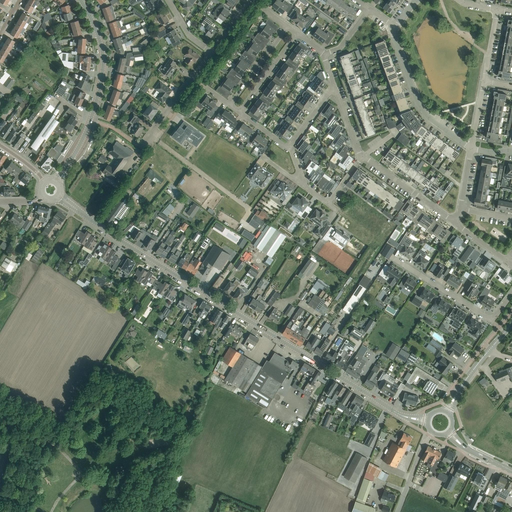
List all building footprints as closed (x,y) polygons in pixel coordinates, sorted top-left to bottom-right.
[(159,6),(155,0),(137,0),(138,2),(140,0),(145,0),(144,1),(151,11),(159,6)] [(192,5),(195,0),(179,0),(184,3),(185,4),(183,7),(188,11),(192,6),(192,5)] [(227,0),(228,1),(226,4),(232,9),(233,9),(239,0),(227,0)] [(283,3),(280,1),(281,0),(272,0),(275,2),(272,6),(277,10),(283,3)] [(289,11),(293,6),(289,3),(290,2),(287,0),(284,0),(283,3),(277,10),(283,14),(286,9),(289,11)] [(336,10),(342,2),(343,1),(342,0),(335,0),(331,6),(336,10)] [(397,4),(391,0),(388,0),(386,3),(393,9),(397,4)] [(343,1),(342,2),(336,10),(341,13),(347,5),(348,4),(343,1)] [(393,9),(386,3),(383,8),(390,13),(393,9)] [(30,13),(33,7),(27,4),(24,9),(30,13)] [(224,21),(230,13),(225,9),(226,8),(221,4),(216,8),(217,9),(216,10),(215,9),(213,15),(217,18),(216,20),(221,24),(223,20),(224,21)] [(70,12),(68,5),(61,7),(63,14),(70,12)] [(107,7),(103,8),(105,15),(114,12),(112,5),(107,7)] [(346,17),(352,9),(352,8),(350,6),(349,7),(347,5),(341,13),(346,17)] [(302,16),(299,14),(301,12),(300,9),(296,6),(289,15),(292,18),(291,19),(295,22),(297,24),(302,16)] [(355,15),(357,12),(354,10),(355,9),(352,8),(352,9),(346,17),(350,20),(348,22),(352,25),(357,17),(355,15)] [(72,19),(70,12),(63,14),(61,14),(63,21),(72,19)] [(114,12),(105,15),(107,22),(112,20),(116,19),(114,12)] [(169,20),(167,17),(166,17),(163,12),(157,15),(162,24),(169,20)] [(26,22),(29,17),(22,13),(19,18),(26,22)] [(307,29),(314,19),(309,16),(307,17),(306,18),(302,16),(297,24),(299,25),(303,27),(304,26),(307,29)] [(217,31),(212,28),(213,27),(210,25),(212,22),(206,17),(201,24),(203,25),(203,26),(206,28),(203,31),(206,33),(205,36),(208,38),(209,36),(211,38),(214,34),(217,31)] [(28,24),(26,22),(19,18),(19,19),(18,19),(17,20),(17,21),(16,24),(23,27),(25,29),(28,24)] [(275,32),(279,27),(268,19),(265,23),(266,24),(262,28),(271,35),(272,35),(271,34),(274,31),(275,32)] [(118,28),(121,27),(119,21),(118,20),(118,21),(109,23),(112,30),(118,28)] [(79,27),(77,21),(70,23),(72,29),(79,27)] [(323,31),(321,29),(322,27),(316,23),(313,27),(316,30),(312,35),(318,39),(323,31)] [(20,33),(23,27),(16,24),(13,29),(20,33)] [(119,31),(126,29),(125,25),(121,27),(118,28),(112,30),(114,37),(121,34),(119,31)] [(157,33),(166,29),(164,25),(155,30),(157,33)] [(344,34),(346,31),(340,26),(338,30),(344,34)] [(81,34),(79,27),(72,29),(73,32),(71,33),(72,37),(81,34)] [(268,38),(271,35),(271,36),(271,35),(262,28),(259,33),(258,33),(255,37),(266,45),(270,39),(268,38)] [(16,38),(20,33),(13,29),(10,34),(16,38)] [(180,39),(174,29),(167,33),(172,43),(171,44),(173,46),(180,42),(179,39),(180,39)] [(330,40),(334,36),(328,31),(326,33),(323,31),(318,39),(323,43),(327,38),(330,40)] [(140,43),(144,46),(152,36),(150,34),(147,38),(140,43)] [(123,40),(122,37),(120,38),(120,37),(113,40),(116,46),(123,44),(124,43),(127,41),(126,38),(123,40)] [(262,50),(266,45),(255,37),(252,41),(253,41),(249,46),(258,53),(259,52),(258,52),(261,49),(262,50)] [(11,47),(14,42),(8,38),(5,43),(11,47)] [(387,47),(385,41),(384,42),(384,40),(375,44),(377,50),(387,47)] [(8,52),(11,47),(5,43),(2,48),(8,52)] [(127,50),(124,43),(123,44),(116,46),(118,53),(127,50)] [(312,51),(301,43),(299,46),(298,45),(296,47),(293,51),(301,57),(304,53),(306,54),(307,55),(308,55),(309,55),(310,54),(312,51)] [(255,56),(258,53),(249,46),(246,51),(245,50),(242,55),(253,63),(257,57),(255,56)] [(389,53),(387,48),(386,47),(387,47),(377,50),(380,56),(389,53)] [(0,54),(5,57),(8,52),(2,48),(0,50),(0,54)] [(195,62),(200,56),(190,49),(185,55),(188,57),(185,61),(191,66),(194,62),(195,62)] [(142,51),(134,52),(134,56),(127,57),(126,58),(119,57),(118,64),(125,65),(128,66),(129,66),(131,60),(135,60),(135,57),(143,56),(142,51)] [(298,61),(301,57),(293,51),(290,55),(289,57),(290,58),(288,61),(297,67),(300,63),(298,61)] [(61,61),(65,61),(66,53),(61,53),(58,55),(61,61)] [(350,59),(349,58),(349,57),(351,56),(350,53),(340,56),(341,59),(340,60),(340,61),(341,63),(342,65),(351,62),(350,59)] [(391,59),(390,54),(389,54),(389,53),(380,56),(382,63),(391,59)] [(249,68),(253,63),(242,55),(239,59),(240,59),(236,64),(245,71),(246,70),(245,70),(248,67),(249,68)] [(169,77),(176,68),(174,66),(176,63),(170,58),(161,71),(164,74),(164,75),(166,76),(167,76),(169,77)] [(393,64),(391,59),(382,63),(384,69),(394,66),(394,65),(393,66),(393,65),(393,64)] [(296,69),(297,67),(288,61),(286,64),(285,63),(283,65),(283,64),(280,68),(288,74),(291,70),(294,72),(296,69)] [(353,67),(352,65),(351,62),(342,65),(343,68),(344,69),(343,69),(343,71),(353,67),(353,66),(353,67)] [(126,72),(128,66),(125,65),(118,64),(116,70),(123,72),(125,72),(126,72)] [(242,74),(245,71),(236,64),(233,69),(232,68),(229,72),(240,80),(244,75),(242,74)] [(396,71),(394,66),(384,69),(387,75),(396,72),(395,72),(395,71),(396,71)] [(355,73),(354,70),(353,68),(353,67),(343,71),(344,72),(345,72),(345,73),(346,76),(355,73)] [(141,78),(143,78),(147,81),(152,72),(146,68),(144,75),(141,74),(141,78)] [(285,79),(288,74),(280,68),(277,72),(277,73),(276,75),(277,76),(275,79),(284,85),(287,80),(285,79)] [(511,78),(510,78),(511,72),(499,70),(497,76),(500,77),(499,80),(511,82),(511,81),(511,78)] [(323,81),(325,78),(322,71),(319,72),(316,76),(315,76),(312,81),(315,83),(322,88),(324,86),(326,83),(323,81)] [(236,86),(240,80),(229,72),(226,76),(227,77),(223,82),(232,88),(233,88),(232,88),(235,85),(236,86)] [(357,72),(355,73),(346,76),(347,79),(348,80),(347,80),(347,82),(357,78),(359,77),(357,72)] [(398,77),(396,72),(387,75),(389,82),(398,78),(397,77),(398,77)] [(86,83),(89,77),(89,78),(90,77),(89,76),(81,73),(80,76),(77,74),(76,78),(80,80),(86,83)] [(122,82),(124,75),(117,73),(116,76),(115,76),(114,80),(115,80),(122,82)] [(3,85),(9,89),(15,82),(9,77),(3,85)] [(359,83),(358,80),(357,79),(357,78),(347,82),(348,83),(349,83),(349,84),(350,87),(359,83)] [(400,83),(398,78),(389,82),(391,88),(401,85),(401,84),(400,85),(400,84),(400,83)] [(281,90),(284,85),(275,79),(273,82),(272,81),(270,83),(270,82),(267,86),(275,92),(278,88),(281,90)] [(84,89),(86,83),(80,80),(77,86),(84,89)] [(121,88),(122,82),(115,80),(114,87),(121,88)] [(163,103),(172,90),(160,81),(155,89),(157,90),(153,95),(156,98),(163,103)] [(229,92),(232,89),(232,88),(223,82),(220,87),(219,86),(216,90),(227,98),(231,93),(229,92)] [(58,86),(59,87),(65,91),(67,87),(61,83),(58,86)] [(322,88),(315,83),(311,87),(309,86),(307,88),(314,93),(316,91),(319,93),(321,90),(322,88)] [(360,88),(360,86),(359,83),(350,87),(351,89),(351,91),(351,92),(361,89),(360,88)] [(403,90),(401,85),(391,88),(394,94),(403,91),(402,91),(402,90),(403,90)] [(272,96),(275,92),(267,86),(264,90),(264,91),(263,93),(264,94),(262,97),(271,103),(275,98),(272,96)] [(61,97),(65,92),(65,91),(59,87),(55,92),(61,97)] [(312,96),(314,93),(307,88),(305,91),(304,91),(302,94),(302,95),(302,96),(312,103),(313,101),(315,98),(312,96)] [(83,100),(85,93),(76,89),(73,96),(77,97),(83,100)] [(120,92),(114,89),(112,96),(118,98),(121,99),(123,94),(123,93),(120,92)] [(363,94),(362,91),(361,90),(361,89),(351,92),(352,94),(352,93),(353,95),(354,97),(363,94)] [(509,96),(510,91),(498,89),(497,92),(494,92),(493,98),(505,100),(506,95),(509,96)] [(405,96),(403,91),(394,94),(396,101),(405,97),(404,96),(405,96)] [(19,94),(16,98),(21,103),(24,98),(19,94)] [(116,105),(118,98),(112,96),(110,102),(116,105)] [(206,107),(211,100),(210,99),(211,99),(207,96),(205,99),(204,98),(203,100),(201,98),(195,105),(200,109),(201,109),(204,105),(206,107)] [(312,103),(302,96),(300,96),(298,99),(299,100),(297,103),(303,108),(305,105),(308,108),(310,105),(312,103)] [(364,102),(363,98),(362,97),(362,96),(354,99),(354,100),(354,99),(355,101),(356,105),(364,102)] [(80,106),(83,100),(77,97),(75,100),(73,99),(72,102),(80,106)] [(268,108),(271,103),(262,97),(260,100),(259,98),(257,100),(254,104),(262,110),(265,106),(268,108)] [(407,102),(405,97),(396,101),(398,107),(408,104),(408,103),(407,104),(407,103),(407,102)] [(217,110),(214,108),(215,106),(214,106),(217,103),(213,100),(212,101),(211,100),(206,107),(209,109),(206,112),(207,113),(211,117),(217,110)] [(151,119),(158,109),(157,109),(160,106),(153,101),(145,110),(146,111),(143,114),(151,119)] [(366,107),(365,104),(364,102),(356,105),(357,107),(358,110),(366,107)] [(34,118),(40,110),(41,110),(45,106),(41,103),(31,116),(34,118)] [(301,110),(303,108),(297,103),(295,106),(293,105),(290,109),(301,117),(302,115),(304,112),(301,110)] [(259,114),(262,110),(254,104),(251,108),(250,110),(252,111),(249,114),(258,121),(262,116),(259,114)] [(335,114),(332,112),(333,111),(335,108),(330,105),(329,106),(327,104),(320,113),(321,112),(328,117),(324,123),(328,118),(330,120),(335,113),(335,114)] [(410,109),(408,104),(398,107),(401,113),(411,110),(411,109),(409,110),(409,109),(410,109)] [(120,112),(114,110),(115,107),(109,105),(106,111),(112,114),(119,116),(120,112)] [(69,107),(66,111),(72,115),(67,122),(73,126),(78,120),(74,117),(77,113),(69,107)] [(368,112),(367,109),(366,107),(358,110),(359,112),(360,115),(368,112)] [(301,117),(290,109),(286,114),(288,115),(286,118),(293,122),(294,120),(297,122),(300,119),(301,117)] [(10,122),(18,112),(16,110),(8,120),(10,122)] [(225,123),(232,113),(230,112),(228,112),(228,111),(228,112),(225,110),(223,113),(220,111),(214,120),(219,124),(222,121),(225,123)] [(415,133),(422,124),(411,110),(401,113),(399,114),(403,119),(402,119),(404,123),(407,127),(410,130),(413,128),(416,132),(415,133)] [(110,120),(112,114),(106,111),(104,118),(110,120)] [(370,118),(369,114),(369,115),(368,113),(368,112),(360,115),(360,116),(361,117),(362,121),(370,118)] [(144,127),(138,123),(141,119),(133,113),(127,120),(132,124),(135,125),(130,132),(138,137),(141,133),(140,133),(144,127)] [(230,132),(237,123),(235,121),(236,118),(234,117),(234,116),(233,114),(232,113),(225,123),(227,125),(225,128),(230,132)] [(338,124),(336,122),(336,121),(337,121),(339,118),(334,115),(336,113),(335,113),(330,120),(328,118),(324,123),(325,122),(332,127),(327,133),(328,133),(331,128),(334,130),(339,123),(338,124)] [(44,142),(52,131),(54,128),(56,125),(59,122),(53,118),(55,116),(53,114),(42,129),(38,135),(33,142),(30,146),(32,148),(31,150),(36,154),(44,142)] [(392,121),(390,117),(388,118),(387,118),(385,119),(389,129),(396,127),(396,126),(394,120),(392,121)] [(291,125),(293,122),(286,118),(284,120),(283,119),(280,124),(281,125),(283,126),(290,132),(292,130),(294,127),(291,125)] [(372,123),(371,120),(370,118),(362,121),(363,123),(364,126),(372,123)] [(69,133),(72,129),(73,126),(72,125),(67,122),(62,128),(63,128),(62,129),(56,125),(54,128),(52,131),(59,136),(60,136),(61,134),(66,137),(66,136),(69,132),(69,133)] [(7,135),(9,132),(8,131),(11,127),(12,128),(13,126),(14,124),(12,123),(11,125),(9,123),(8,125),(5,129),(3,132),(0,135),(0,136),(4,139),(7,135)] [(241,137),(248,127),(247,126),(247,125),(245,124),(244,124),(243,123),(239,129),(237,127),(233,132),(236,134),(236,133),(241,137)] [(342,134),(340,132),(340,131),(343,128),(338,125),(339,123),(334,130),(331,128),(328,133),(329,132),(336,137),(331,143),(335,138),(338,140),(343,133),(342,134)] [(374,128),(373,125),(372,125),(372,123),(364,126),(365,128),(366,131),(374,128)] [(405,127),(406,128),(407,127),(404,123),(402,124),(404,125),(398,129),(399,131),(405,127)] [(204,136),(188,124),(184,129),(180,126),(179,126),(180,127),(179,127),(177,131),(176,130),(172,136),(182,144),(188,135),(195,140),(192,144),(196,146),(196,147),(204,136)] [(421,137),(427,129),(422,125),(422,126),(421,125),(422,124),(415,133),(421,137)] [(290,132),(283,126),(281,125),(277,129),(274,134),(281,139),(284,135),(287,137),(289,134),(290,132)] [(249,136),(253,131),(252,130),(252,129),(250,127),(249,128),(248,127),(241,137),(246,140),(245,141),(248,143),(248,142),(251,138),(249,136)] [(376,134),(375,131),(374,131),(374,129),(374,128),(366,131),(366,132),(367,133),(368,137),(376,134)] [(426,141),(432,133),(428,129),(427,130),(426,129),(427,129),(421,137),(426,141)] [(11,144),(16,136),(18,134),(13,130),(6,140),(11,144)] [(498,139),(499,134),(487,131),(486,137),(488,138),(488,142),(500,144),(501,139),(498,139)] [(18,149),(26,136),(22,133),(13,145),(18,149)] [(346,144),(343,142),(344,141),(346,138),(342,135),(343,133),(338,140),(335,138),(331,143),(332,142),(339,147),(335,153),(339,148),(341,150),(346,143),(346,144)] [(407,138),(402,134),(401,133),(401,134),(397,140),(406,146),(407,143),(409,142),(406,139),(407,138)] [(432,145),(438,137),(433,133),(433,134),(432,133),(426,141),(432,145)] [(253,135),(251,138),(248,142),(251,144),(252,143),(256,146),(263,138),(262,137),(262,136),(261,135),(260,135),(259,135),(258,134),(256,137),(253,135)] [(311,146),(305,141),(307,137),(304,135),(297,144),(297,145),(298,144),(301,146),(300,147),(300,146),(298,150),(302,153),(301,155),(306,147),(309,149),(313,144),(312,144),(311,146)] [(23,152),(32,140),(27,136),(26,136),(18,149),(23,152)] [(437,149),(443,141),(439,137),(438,138),(437,137),(438,137),(432,145),(437,149)] [(264,146),(267,141),(266,140),(266,139),(265,138),(264,138),(263,138),(256,146),(259,148),(258,150),(263,153),(268,147),(268,146),(267,148),(264,146)] [(119,173),(134,152),(126,146),(125,147),(117,141),(108,153),(117,159),(111,167),(108,165),(107,166),(105,165),(104,166),(106,168),(103,172),(114,180),(117,182),(121,177),(118,175),(119,173)] [(443,153),(448,145),(444,141),(444,142),(443,141),(437,149),(443,153)] [(40,155),(44,148),(47,144),(44,142),(36,154),(32,160),(37,163),(41,156),(40,155)] [(349,154),(347,152),(348,151),(350,148),(345,145),(347,143),(346,143),(341,150),(339,148),(335,153),(336,152),(343,157),(339,163),(342,158),(345,160),(350,153),(349,154)] [(315,156),(308,151),(313,145),(313,144),(309,149),(306,147),(301,155),(302,154),(304,156),(304,157),(304,156),(301,160),(306,163),(305,165),(310,157),(313,159),(316,155),(316,154),(315,156)] [(448,157),(454,149),(449,145),(449,146),(448,145),(449,145),(448,145),(443,153),(448,157)] [(57,152),(53,149),(51,147),(47,153),(53,158),(57,152)] [(389,166),(396,156),(392,153),(393,151),(390,149),(384,157),(387,159),(385,161),(390,165),(389,165),(389,166)] [(454,161),(459,153),(455,149),(454,150),(454,149),(448,157),(454,161)] [(351,162),(351,161),(354,158),(349,155),(350,153),(345,160),(342,158),(339,163),(339,164),(340,162),(347,167),(346,169),(347,170),(348,171),(349,171),(354,163),(353,164),(351,162)] [(400,166),(404,160),(402,158),(403,156),(398,153),(396,156),(389,166),(390,165),(394,168),(396,166),(399,168),(400,166)] [(107,158),(101,155),(98,160),(103,164),(107,158)] [(319,166),(312,161),(316,155),(313,159),(310,157),(305,165),(305,164),(308,166),(307,167),(305,170),(310,173),(308,175),(314,168),(316,169),(320,165),(320,164),(319,166)] [(51,167),(49,164),(52,160),(48,157),(45,161),(43,159),(40,162),(41,162),(43,163),(40,166),(47,172),(51,167)] [(492,164),(495,165),(496,158),(489,157),(488,160),(482,159),(481,165),(491,167),(492,164)] [(404,176),(411,166),(406,163),(407,162),(404,160),(399,168),(401,170),(399,172),(404,175),(404,176)] [(10,173),(16,166),(11,162),(7,167),(4,165),(1,171),(3,173),(6,169),(10,173)] [(272,175),(267,172),(266,172),(261,169),(262,168),(257,164),(249,175),(250,175),(249,177),(250,178),(251,179),(252,179),(253,178),(254,179),(255,178),(260,181),(259,182),(260,183),(260,184),(260,185),(261,186),(262,186),(263,185),(264,186),(272,175)] [(413,178),(419,171),(420,169),(413,164),(411,166),(404,176),(409,179),(411,176),(413,178)] [(511,177),(511,176),(511,164),(510,164),(508,164),(508,166),(505,166),(503,177),(511,179),(511,177)] [(322,176),(316,171),(320,165),(316,169),(314,168),(308,175),(309,175),(309,174),(312,176),(311,177),(309,180),(313,183),(317,178),(320,180),(324,175),(323,174),(322,176)] [(17,175),(21,169),(16,166),(10,173),(15,176),(13,180),(15,182),(19,176),(17,175)] [(156,183),(157,182),(160,185),(164,180),(155,172),(151,169),(146,175),(156,183)] [(356,180),(362,172),(359,170),(358,170),(358,169),(352,177),(356,180)] [(418,187),(425,177),(421,174),(422,173),(419,171),(413,178),(416,180),(414,183),(419,186),(418,187)] [(361,184),(367,176),(365,175),(366,175),(362,172),(356,180),(361,184)] [(25,184),(31,177),(26,173),(22,178),(19,176),(15,182),(17,184),(20,180),(25,184)] [(323,190),(331,180),(330,181),(323,176),(324,175),(320,180),(317,178),(313,183),(316,179),(319,181),(318,182),(316,185),(321,188),(323,190)] [(366,187),(372,179),(368,176),(368,177),(367,176),(361,184),(366,187)] [(428,189),(433,181),(435,178),(433,176),(430,180),(425,177),(418,187),(419,186),(423,189),(425,187),(428,189)] [(433,197),(440,188),(435,184),(439,179),(436,177),(435,178),(433,181),(428,189),(430,191),(428,193),(433,196),(433,197)] [(370,190),(376,183),(375,182),(375,181),(372,179),(366,187),(370,190)] [(333,193),(338,185),(335,183),(334,184),(330,181),(331,180),(323,190),(328,194),(330,191),(330,190),(331,190),(333,191),(332,192),(333,193)] [(442,200),(454,183),(451,181),(444,191),(440,188),(433,197),(438,200),(440,198),(442,200)] [(275,185),(271,192),(274,194),(273,195),(274,196),(274,197),(275,197),(276,197),(277,197),(277,196),(279,193),(286,198),(283,201),(284,201),(283,202),(282,203),(282,204),(283,204),(284,204),(285,204),(286,205),(292,195),(290,193),(292,190),(288,187),(289,186),(288,185),(288,186),(289,186),(288,187),(285,185),(286,184),(287,185),(286,184),(285,185),(285,184),(285,183),(284,183),(283,182),(283,183),(282,183),(282,182),(278,187),(275,185)] [(10,190),(10,187),(7,187),(6,183),(3,183),(0,183),(0,190),(3,190),(4,196),(10,196),(10,195),(14,194),(14,189),(10,190)] [(375,194),(381,186),(377,183),(377,184),(376,183),(370,190),(375,194)] [(170,193),(175,198),(182,193),(175,185),(171,189),(172,190),(170,193)] [(379,197),(385,189),(384,189),(384,188),(381,186),(375,194),(373,196),(378,199),(379,197)] [(384,200),(390,192),(387,190),(386,190),(385,189),(379,197),(384,200)] [(389,204),(394,196),(393,195),(390,192),(384,200),(389,204)] [(119,199),(110,212),(115,215),(117,216),(116,217),(121,221),(123,216),(130,207),(132,204),(129,201),(130,200),(126,198),(122,195),(119,199)] [(393,207),(399,199),(396,196),(395,197),(394,196),(389,204),(393,207)] [(312,209),(307,205),(309,202),(302,198),(301,200),(297,198),(293,204),(301,210),(298,214),(305,219),(312,209)] [(484,206),(485,200),(475,198),(474,204),(480,205),(479,208),(487,210),(487,207),(484,206)] [(398,211),(404,202),(403,202),(403,203),(402,202),(403,201),(399,199),(393,207),(398,211)] [(408,216),(414,207),(412,205),(413,204),(408,200),(399,211),(403,214),(403,213),(408,216)] [(192,217),(199,207),(194,203),(187,214),(192,217)] [(170,204),(166,208),(171,212),(174,208),(170,204)] [(35,211),(34,213),(37,214),(36,218),(40,220),(40,222),(45,223),(46,222),(46,221),(45,220),(45,219),(44,218),(44,217),(43,217),(46,207),(38,205),(37,211),(35,211)] [(414,222),(422,211),(417,207),(416,209),(414,207),(408,216),(406,218),(411,221),(411,220),(414,222)] [(171,212),(166,208),(162,212),(167,216),(171,212)] [(314,233),(321,238),(322,236),(323,235),(331,224),(326,221),(328,218),(324,215),(325,214),(321,211),(320,212),(316,209),(315,211),(314,211),(313,212),(312,213),(312,214),(312,215),(310,218),(314,221),(313,222),(317,225),(318,224),(320,225),(318,228),(314,233)] [(257,210),(255,214),(263,220),(266,221),(268,217),(257,210)] [(63,221),(66,217),(57,211),(53,217),(54,218),(49,224),(53,226),(56,222),(60,225),(63,221)] [(422,226),(428,218),(426,216),(427,214),(422,211),(414,222),(417,224),(418,223),(422,226)] [(106,217),(104,221),(110,226),(116,217),(117,216),(115,215),(110,212),(106,217)] [(25,221),(22,219),(14,213),(10,220),(18,225),(17,227),(20,229),(25,221)] [(251,219),(249,223),(257,229),(260,225),(263,220),(255,214),(251,219)] [(428,233),(437,221),(432,218),(431,219),(428,218),(422,226),(426,229),(425,231),(428,233)] [(27,219),(21,228),(26,231),(32,222),(27,219)] [(215,221),(212,228),(223,234),(227,228),(215,221)] [(437,237),(443,228),(441,227),(442,225),(437,221),(428,233),(432,235),(433,234),(437,237)] [(274,253),(286,236),(265,222),(262,226),(259,231),(261,233),(253,245),(269,255),(272,257),(274,253)] [(324,236),(322,239),(323,238),(325,240),(326,240),(327,240),(328,239),(330,237),(335,241),(337,243),(337,242),(343,247),(350,238),(345,234),(346,234),(343,231),(342,232),(336,228),(334,229),(331,227),(331,226),(324,236)] [(278,230),(291,238),(293,235),(283,228),(283,229),(281,227),(279,230),(278,230)] [(46,236),(50,231),(45,228),(41,233),(46,236)] [(135,228),(130,236),(133,237),(133,238),(133,239),(134,240),(136,240),(136,239),(138,241),(140,238),(142,240),(147,232),(143,229),(140,230),(140,231),(135,228)] [(443,244),(451,232),(446,228),(445,230),(443,228),(437,237),(441,240),(440,241),(443,244)] [(84,246),(91,234),(87,231),(85,234),(81,231),(78,230),(75,235),(82,239),(80,242),(84,245),(84,246)] [(147,232),(142,240),(145,241),(143,244),(146,245),(145,246),(146,247),(147,248),(148,248),(148,247),(151,249),(156,241),(158,237),(154,234),(153,235),(152,234),(147,232)] [(98,243),(94,240),(96,238),(91,235),(91,234),(84,246),(93,251),(98,243)] [(160,255),(169,241),(168,241),(171,237),(169,235),(164,243),(162,242),(160,246),(160,245),(155,252),(160,255)] [(464,248),(460,245),(463,241),(457,236),(457,237),(453,235),(449,240),(452,243),(452,244),(457,248),(453,254),(457,257),(464,248)] [(181,236),(174,246),(177,248),(184,238),(181,236)] [(405,255),(404,256),(405,257),(406,257),(407,257),(408,257),(408,258),(410,258),(414,251),(408,247),(413,241),(404,236),(396,248),(397,248),(397,247),(401,250),(400,252),(405,255)] [(300,238),(297,242),(303,246),(306,242),(300,238)] [(171,242),(169,241),(160,255),(164,258),(169,251),(168,251),(170,247),(168,246),(171,242)] [(99,245),(97,249),(99,250),(97,254),(101,256),(99,259),(104,262),(105,260),(112,248),(108,245),(104,243),(101,246),(99,245)] [(224,266),(232,255),(215,244),(205,260),(203,263),(202,265),(199,269),(202,271),(201,272),(207,276),(212,269),(211,269),(213,265),(221,270),(224,266)] [(388,259),(395,249),(388,245),(381,255),(388,259)] [(474,249),(470,246),(460,260),(464,263),(467,257),(472,261),(469,266),(473,269),(477,264),(474,262),(480,254),(474,249)] [(112,248),(105,260),(110,263),(113,265),(112,268),(115,270),(121,260),(118,258),(119,257),(115,255),(116,252),(112,249),(112,248)] [(429,261),(422,257),(423,256),(424,256),(422,255),(425,251),(421,249),(414,259),(417,261),(416,262),(424,268),(429,261)] [(174,263),(181,253),(177,250),(174,256),(172,254),(168,259),(174,263)] [(181,267),(189,255),(187,253),(183,259),(182,257),(177,265),(181,267)] [(190,263),(188,262),(192,256),(189,255),(181,267),(186,270),(190,263)] [(267,258),(265,261),(267,263),(270,265),(272,262),(274,259),(272,257),(269,255),(267,258)] [(86,266),(91,257),(89,256),(86,260),(85,260),(84,262),(83,261),(82,261),(81,261),(80,262),(80,263),(80,264),(81,265),(82,265),(83,265),(84,265),(84,264),(86,266)] [(10,272),(16,263),(7,257),(1,267),(10,272)] [(348,267),(353,270),(358,259),(353,257),(348,267)] [(127,279),(133,268),(132,268),(135,263),(133,261),(134,261),(130,259),(128,258),(128,259),(122,268),(125,271),(124,273),(126,275),(124,277),(127,279)] [(190,273),(198,260),(195,258),(192,264),(190,263),(186,270),(190,273)] [(485,260),(482,258),(477,265),(483,270),(486,267),(491,270),(492,269),(493,269),(493,270),(496,267),(495,266),(495,267),(494,266),(495,264),(489,260),(488,261),(485,259),(485,260)] [(198,260),(190,273),(194,275),(202,262),(198,259),(198,260)] [(245,263),(240,259),(235,266),(239,270),(245,263)] [(300,271),(307,276),(316,264),(309,259),(300,271)] [(397,270),(394,269),(395,269),(394,269),(390,266),(389,267),(385,264),(379,274),(383,277),(385,274),(390,277),(387,281),(393,285),(401,273),(397,270)] [(444,270),(438,266),(433,274),(439,277),(442,273),(445,275),(449,269),(446,267),(444,270)] [(251,267),(247,272),(255,278),(259,272),(251,267)] [(511,277),(508,274),(509,273),(508,273),(508,272),(504,269),(503,270),(499,268),(499,267),(494,274),(495,274),(498,276),(499,275),(503,278),(502,280),(502,281),(502,282),(503,283),(504,282),(505,282),(505,281),(508,283),(509,281),(510,282),(511,279),(511,277)] [(141,283),(148,271),(148,272),(143,269),(141,271),(137,269),(134,274),(138,277),(136,280),(141,283)] [(155,279),(151,276),(153,274),(148,271),(141,283),(142,282),(146,285),(148,282),(154,285),(157,281),(155,279)] [(472,281),(475,275),(471,272),(467,278),(472,281)] [(463,284),(467,278),(462,275),(459,280),(451,274),(446,282),(457,289),(461,282),(463,284)] [(215,290),(224,278),(219,275),(211,287),(215,290)] [(366,288),(365,288),(371,280),(364,275),(358,284),(359,284),(342,309),(349,313),(366,288)] [(95,281),(102,286),(105,282),(98,277),(95,281)] [(403,280),(399,285),(402,288),(400,290),(408,295),(411,290),(416,283),(408,278),(406,281),(403,280)] [(84,283),(82,286),(86,289),(90,282),(86,279),(84,283)] [(226,286),(224,290),(229,294),(231,290),(235,285),(237,287),(239,284),(241,282),(238,280),(237,282),(235,281),(233,284),(230,281),(228,283),(226,285),(226,286)] [(164,294),(170,283),(170,284),(165,281),(163,284),(159,282),(157,281),(154,285),(160,289),(158,292),(159,293),(157,295),(161,298),(163,295),(164,294)] [(315,284),(319,287),(323,290),(326,287),(317,281),(315,284)] [(466,286),(465,288),(467,290),(465,294),(470,297),(473,294),(476,296),(479,291),(476,289),(478,285),(475,283),(474,284),(469,281),(466,286)] [(177,292),(173,289),(175,286),(170,283),(164,294),(168,297),(170,294),(174,297),(177,292)] [(236,293),(233,297),(238,301),(241,297),(242,297),(244,294),(243,294),(245,292),(246,293),(249,290),(244,286),(243,287),(239,284),(237,287),(239,289),(236,293)] [(319,287),(315,284),(310,290),(314,294),(319,287)] [(260,289),(258,287),(252,296),(254,298),(260,289)] [(489,299),(490,298),(487,296),(490,291),(485,287),(478,298),(482,301),(481,302),(485,305),(484,306),(489,309),(491,307),(492,307),(493,305),(493,304),(494,302),(489,299)] [(429,303),(434,294),(425,288),(418,299),(415,297),(411,302),(419,307),(424,299),(429,303)] [(341,290),(335,299),(338,300),(344,292),(341,290)] [(280,294),(276,291),(267,303),(271,306),(280,294)] [(185,307),(190,297),(190,296),(188,295),(187,295),(184,293),(179,303),(185,307)] [(311,307),(315,301),(318,297),(315,294),(307,304),(311,307)] [(255,309),(262,299),(261,299),(262,297),(260,295),(257,300),(253,298),(249,305),(255,309)] [(191,310),(197,301),(193,299),(194,298),(192,297),(191,298),(190,297),(185,307),(186,308),(187,309),(188,309),(191,310)] [(318,297),(315,301),(311,307),(314,309),(319,303),(322,299),(318,297)] [(261,313),(267,303),(262,299),(255,309),(261,313)] [(318,312),(323,306),(325,302),(322,299),(319,303),(314,309),(318,312)] [(433,306),(430,309),(436,313),(438,309),(439,308),(446,312),(450,305),(442,299),(440,302),(436,300),(433,306)] [(199,316),(208,303),(203,300),(201,304),(199,307),(201,308),(198,314),(200,315),(199,317),(199,316)] [(208,312),(209,310),(212,305),(208,303),(199,316),(199,317),(202,318),(204,313),(206,314),(208,312)] [(323,315),(327,309),(323,306),(318,312),(323,315)] [(162,314),(166,317),(171,310),(166,307),(162,314)] [(296,320),(304,309),(300,307),(293,317),(296,320)] [(216,333),(217,330),(218,328),(221,323),(223,318),(220,317),(222,312),(223,312),(217,308),(210,320),(216,324),(215,326),(212,332),(214,333),(215,332),(216,333)] [(281,317),(276,314),(275,314),(277,310),(274,308),(272,312),(268,317),(277,323),(281,317)] [(421,309),(418,315),(423,318),(426,312),(421,309)] [(462,322),(466,315),(458,309),(457,311),(453,309),(449,314),(450,315),(448,317),(454,321),(452,324),(457,328),(461,322),(462,322)] [(226,323),(227,323),(231,317),(227,314),(219,326),(223,328),(226,323)] [(480,333),(484,326),(471,318),(467,325),(470,327),(470,328),(470,329),(470,330),(471,330),(473,331),(471,334),(476,337),(479,333),(480,333)] [(200,331),(198,335),(201,337),(209,321),(206,320),(200,331)] [(286,336),(294,323),(290,321),(282,334),(286,336)] [(298,326),(297,326),(290,338),(293,341),(298,334),(296,333),(303,323),(301,321),(298,326)] [(375,323),(371,321),(364,331),(366,332),(368,333),(375,323)] [(324,335),(331,325),(326,322),(320,331),(324,335)] [(242,332),(243,329),(235,324),(235,325),(231,323),(231,324),(229,327),(224,335),(228,337),(231,332),(235,335),(235,334),(240,337),(243,333),(242,332)] [(290,338),(297,326),(294,323),(286,336),(290,338)] [(297,343),(305,330),(306,328),(304,327),(302,330),(300,330),(298,334),(293,341),(297,343)] [(336,331),(330,327),(327,332),(332,336),(336,331)] [(349,330),(345,327),(341,334),(345,337),(349,330)] [(358,340),(362,334),(364,335),(366,332),(364,331),(361,328),(359,331),(354,327),(350,334),(358,340)] [(185,328),(180,337),(186,340),(191,331),(185,328)] [(301,345),(308,335),(307,334),(309,330),(306,328),(305,330),(297,343),(301,345)] [(255,345),(259,339),(250,334),(249,336),(248,336),(248,337),(246,340),(243,345),(252,350),(255,345)] [(313,351),(320,339),(315,336),(311,343),(308,341),(308,342),(305,346),(313,351)] [(321,356),(328,345),(330,340),(326,338),(320,348),(317,347),(314,352),(321,356)] [(393,359),(400,347),(392,342),(385,354),(393,359)] [(458,357),(464,349),(455,342),(453,344),(449,350),(447,353),(452,356),(454,354),(458,357)] [(363,344),(356,355),(350,364),(345,371),(357,379),(362,370),(361,370),(366,361),(362,359),(369,348),(363,344)] [(185,345),(182,350),(190,353),(192,348),(185,345)] [(210,355),(213,348),(209,345),(205,353),(210,355)] [(233,367),(241,353),(230,347),(222,360),(222,361),(233,367)] [(401,348),(396,356),(398,357),(399,356),(406,360),(410,354),(401,348)] [(338,360),(335,364),(342,368),(345,363),(347,360),(345,358),(348,353),(347,352),(347,351),(344,349),(343,351),(343,352),(341,356),(338,360)] [(266,408),(288,373),(287,372),(289,369),(288,368),(291,363),(288,361),(275,352),(269,361),(267,360),(261,370),(245,395),(266,408)] [(332,363),(338,353),(335,352),(333,356),(328,353),(327,354),(325,358),(332,363)] [(247,392),(262,366),(252,360),(241,353),(233,367),(226,377),(225,379),(227,381),(247,392)] [(412,353),(407,360),(413,364),(418,357),(412,353)] [(126,361),(135,372),(142,366),(133,356),(126,361)] [(448,371),(450,369),(450,368),(453,364),(447,359),(446,360),(443,357),(438,363),(442,365),(439,370),(445,374),(448,371)] [(220,359),(213,372),(218,375),(220,373),(216,371),(222,361),(222,360),(220,359)] [(295,370),(299,364),(293,360),(291,363),(288,368),(289,369),(291,370),(292,368),(295,370)] [(306,372),(310,366),(305,362),(301,368),(299,371),(304,375),(306,372)] [(310,378),(315,369),(310,366),(306,372),(304,375),(310,378)] [(375,379),(377,377),(375,376),(379,368),(375,366),(364,383),(372,389),(375,385),(378,380),(377,380),(375,379)] [(407,382),(411,384),(410,384),(413,380),(414,380),(417,374),(429,381),(424,388),(423,388),(432,394),(440,382),(445,385),(416,366),(407,382)] [(498,382),(509,378),(505,369),(503,370),(503,369),(499,371),(500,373),(495,375),(498,382)] [(313,385),(321,373),(316,370),(312,377),(311,376),(310,379),(303,390),(302,392),(302,393),(309,397),(309,396),(310,394),(316,386),(313,385)] [(378,386),(385,374),(382,372),(377,380),(378,380),(375,385),(378,386)] [(386,373),(385,374),(378,386),(381,389),(383,391),(383,392),(385,393),(386,393),(392,385),(393,383),(388,379),(390,375),(386,373)] [(330,396),(335,388),(338,383),(334,381),(326,393),(330,396)] [(397,388),(392,385),(386,393),(387,394),(387,395),(389,396),(390,395),(392,397),(393,396),(396,398),(405,385),(401,382),(397,388)] [(405,385),(412,390),(414,386),(411,384),(407,382),(405,385)] [(340,396),(343,392),(345,388),(340,385),(336,392),(333,396),(332,399),(335,401),(339,395),(340,396)] [(345,404),(348,399),(352,392),(348,390),(344,396),(337,407),(344,411),(346,406),(343,405),(344,404),(345,404)] [(405,393),(402,403),(409,405),(409,403),(416,405),(417,403),(418,403),(418,402),(419,402),(419,401),(419,400),(419,399),(418,399),(419,397),(405,393)] [(322,395),(315,410),(319,411),(325,397),(322,395)] [(351,411),(360,397),(356,395),(351,403),(352,403),(349,409),(346,407),(345,412),(349,415),(351,411)] [(364,400),(360,397),(351,411),(349,415),(352,416),(350,420),(354,423),(359,415),(355,413),(359,407),(359,408),(364,400)] [(374,428),(378,419),(364,412),(360,420),(368,425),(368,426),(368,427),(370,428),(371,428),(372,428),(372,427),(374,428)] [(370,433),(364,445),(369,447),(375,435),(370,433)] [(396,468),(406,449),(412,437),(404,433),(397,445),(392,442),(383,460),(396,468)] [(442,461),(438,459),(441,453),(428,446),(421,459),(426,461),(428,462),(428,463),(426,466),(431,468),(430,471),(435,473),(442,461)] [(452,460),(455,454),(448,450),(445,456),(444,456),(441,463),(445,464),(448,458),(452,460)] [(368,458),(356,452),(344,477),(355,483),(368,458)] [(443,487),(449,490),(457,474),(460,475),(461,473),(467,476),(471,469),(467,467),(467,466),(465,465),(460,463),(454,476),(450,474),(443,487)] [(369,464),(366,471),(385,481),(388,474),(381,470),(369,464)] [(487,479),(485,477),(486,476),(477,471),(472,481),(480,485),(479,486),(483,487),(487,479)] [(437,478),(445,482),(448,476),(440,472),(437,478)] [(501,491),(507,479),(500,476),(498,481),(496,481),(495,484),(496,486),(499,488),(498,490),(501,491)] [(365,501),(372,481),(363,478),(356,498),(365,501)] [(509,493),(511,487),(511,481),(507,479),(501,491),(495,503),(502,506),(509,493)] [(393,502),(395,496),(386,492),(386,491),(384,490),(381,498),(393,502)] [(470,507),(476,510),(482,496),(476,493),(470,507)] [(373,511),(375,508),(355,501),(351,511),(373,511)]
